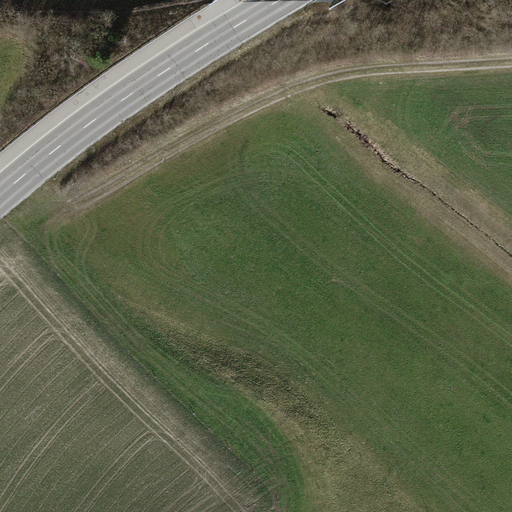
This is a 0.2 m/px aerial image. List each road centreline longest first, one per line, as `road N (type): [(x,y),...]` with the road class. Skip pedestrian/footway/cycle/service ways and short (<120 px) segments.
road 1 (track): [(63,207),(260,107),(359,75),(511,64)]
road 2 (tertiary): [(0,195),(93,121),(279,0)]
